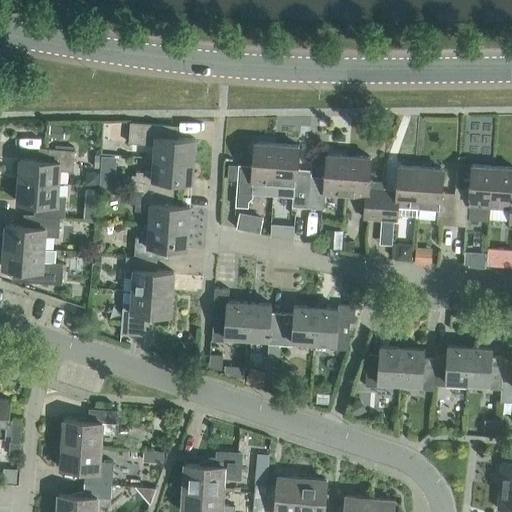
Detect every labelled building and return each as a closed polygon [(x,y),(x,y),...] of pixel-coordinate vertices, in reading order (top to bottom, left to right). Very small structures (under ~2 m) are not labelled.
[(155,144),(154,157),(194,160),(195,138),(171,137),(172,125),(130,121),(129,142),(155,144)] [(50,124),(49,136),(61,137),(62,125),(50,124)] [(273,194),(277,143),(255,141),(253,165),(239,164),(235,206),(248,207),(249,201),(253,197),(253,192),(273,194)] [(299,145),(277,143),(273,194),(293,195),(292,206),(309,207),(311,175),(311,169),(297,168),(299,145)] [(20,158),(19,179),(59,182),(59,169),(73,170),(75,150),(45,147),(44,160),(20,158)] [(346,194),(349,155),(327,153),(325,176),(311,175),(309,207),(325,208),(326,193),(346,194)] [(117,156),(102,155),(100,186),(115,187),(117,156)] [(371,156),(349,155),(346,194),(366,196),(364,217),(381,218),(383,187),(383,181),(369,180),(371,156)] [(192,181),(194,160),(154,157),(152,170),(144,169),(144,171),(136,170),(136,174),(131,174),(130,188),(167,192),(168,180),(192,181)] [(417,216),(418,206),(421,166),(399,164),(397,188),(383,187),(381,218),(397,220),(397,215),(417,216)] [(455,192),(453,224),(469,225),(470,218),(490,220),(491,205),(494,165),(472,164),(470,187),(456,186),(455,192)] [(511,166),(494,165),(491,205),(511,209),(510,222),(511,222),(511,166)] [(453,224),(455,192),(441,191),(443,168),(421,166),(418,206),(438,207),(437,223),(453,224)] [(87,182),(99,183),(100,171),(88,170),(87,182)] [(57,195),(59,182),(19,179),(17,201),(41,203),(40,214),(60,216),(64,216),(66,196),(57,195)] [(166,203),(167,192),(130,188),(129,202),(136,202),(135,210),(150,210),(149,224),(189,226),(190,205),(166,203)] [(96,189),(87,189),(85,217),(94,218),(96,189)] [(58,236),(60,216),(40,214),(30,213),(29,225),(6,224),(4,245),(44,248),(45,235),(58,236)] [(246,227),(247,215),(237,214),(236,226),(246,227)] [(273,234),(295,235),(296,222),(274,221),(273,234)] [(187,248),(189,226),(149,224),(148,237),(135,236),(134,256),(151,258),(151,257),(163,258),(164,246),(187,248)] [(327,246),(341,247),(343,231),(329,230),(327,246)] [(354,240),(344,239),(343,248),(353,248),(354,240)] [(63,263),(55,262),(56,249),(44,248),(4,245),(3,267),(26,269),(25,281),(50,282),(62,283),(63,263)] [(432,263),(433,248),(415,246),(414,262),(432,263)] [(487,252),(487,265),(511,266),(511,249),(488,247),(487,252)] [(486,267),(487,265),(487,252),(466,251),(465,263),(470,263),(470,265),(486,267)] [(172,292),(173,271),(150,269),(151,258),(134,256),(126,255),(125,276),(124,289),(172,292)] [(247,337),(249,302),(227,300),(228,289),(215,288),(212,340),(224,341),(225,335),(247,337)] [(170,314),(172,292),(124,289),(121,333),(145,335),(147,312),(170,314)] [(280,344),(282,312),(271,311),(271,303),(249,302),(247,337),(269,338),(268,344),(280,344)] [(354,321),(355,304),(338,303),(338,307),(317,306),(314,341),(336,343),(336,348),(348,349),(350,321),(354,321)] [(314,341),(317,306),(294,305),(294,313),(282,312),(280,344),(292,345),(292,340),(314,341)] [(468,381),(470,346),(448,344),(447,353),(436,352),(435,357),(434,384),(445,385),(446,380),(468,381)] [(400,382),(402,347),(380,345),(379,354),(367,353),(365,385),(377,386),(378,381),(400,382)] [(501,389),(503,357),(492,356),(492,347),(470,346),(468,381),(490,383),(489,388),(501,389)] [(435,357),(424,357),(424,348),(402,347),(400,382),(422,384),(421,389),(434,390),(434,384),(435,357)] [(222,369),(223,354),(210,353),(209,368),(222,369)] [(511,357),(503,357),(501,389),(500,401),(511,402),(511,401),(511,357)] [(245,365),(225,364),(224,376),(244,378),(245,365)] [(246,381),(261,386),(264,377),(249,371),(246,381)] [(9,420),(11,399),(0,398),(0,434),(6,435),(7,420),(9,420)] [(351,404),(357,416),(367,411),(361,399),(351,404)] [(115,434),(115,422),(116,423),(117,410),(89,408),(88,420),(64,418),(62,443),(100,446),(101,433),(115,434)] [(483,434),(496,435),(497,421),(484,420),(483,434)] [(20,442),(21,422),(12,421),(11,441),(20,442)] [(114,461),(99,460),(100,446),(62,443),(61,467),(85,469),(84,482),(112,484),(113,471),(114,461)] [(163,462),(164,451),(143,449),(143,461),(163,462)] [(210,458),(210,464),(186,463),(184,487),(222,490),(223,476),(240,477),(241,453),(217,452),(217,458),(210,458)] [(258,452),(257,468),(268,469),(270,453),(258,452)] [(511,462),(501,462),(500,485),(511,485),(511,462)] [(4,482),(16,483),(17,469),(5,468),(4,482)] [(299,511),(302,477),(278,475),(277,485),(267,485),(266,498),(264,511),(299,511)] [(323,511),(327,479),(302,477),(299,511),(323,511)] [(111,497),(112,484),(84,482),(83,495),(59,493),(57,511),(95,511),(97,496),(111,497)] [(266,498),(267,485),(255,484),(253,511),(257,511),(264,511),(266,498)] [(511,485),(500,485),(498,508),(511,509),(511,485)] [(220,511),(222,490),(184,487),(183,511),(186,511),(220,511)] [(368,511),(370,497),(345,495),(343,511),(368,511)] [(393,511),(394,499),(370,497),(368,511),(393,511)]
